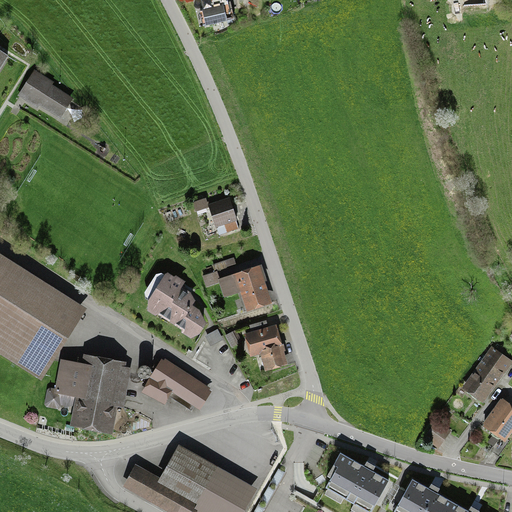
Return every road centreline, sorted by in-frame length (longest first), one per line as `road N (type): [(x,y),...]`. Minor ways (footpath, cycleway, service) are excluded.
road 1 (residential): [(167,0),(268,250),(314,397),(312,420)]
road 2 (residential): [(0,244),(227,387),(248,415)]
road 3 (unclassified): [(312,420),(395,452),(511,478)]
road 4 (unclassified): [(98,454),(248,415)]
